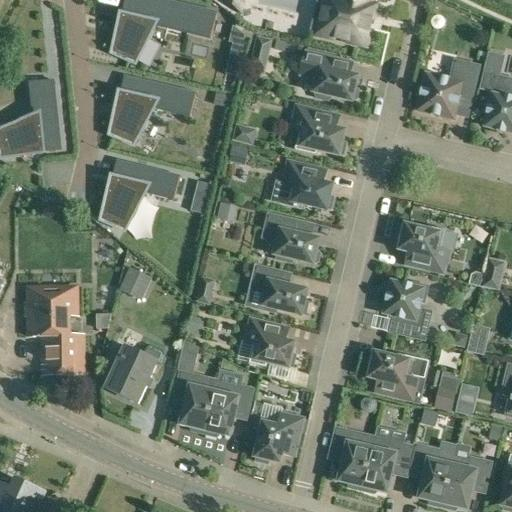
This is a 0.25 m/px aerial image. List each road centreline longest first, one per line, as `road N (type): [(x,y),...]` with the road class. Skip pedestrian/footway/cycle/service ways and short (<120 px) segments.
road 1 (residential): [(302,511),(386,139)]
road 2 (secondary): [(262,511),(97,451),(0,396)]
road 3 (residential): [(386,139),(511,170)]
